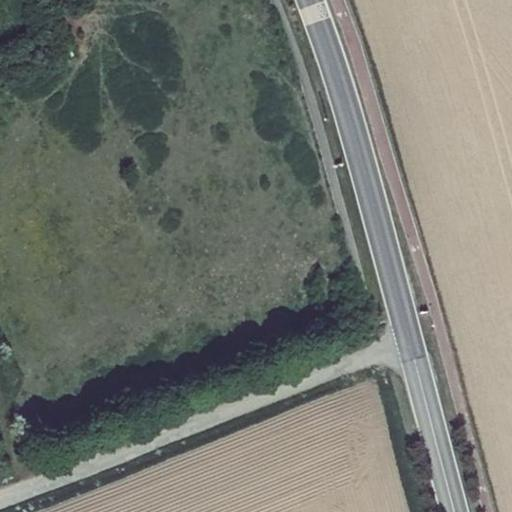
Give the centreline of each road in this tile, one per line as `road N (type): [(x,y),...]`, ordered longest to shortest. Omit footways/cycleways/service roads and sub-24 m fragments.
road 1 (secondary): [(312,0),(410,337)]
road 2 (unclassified): [(410,337),(94,462)]
road 3 (secondary): [(410,337),(456,511)]
